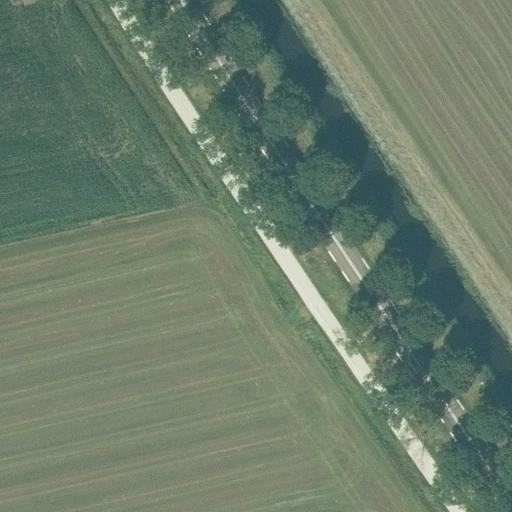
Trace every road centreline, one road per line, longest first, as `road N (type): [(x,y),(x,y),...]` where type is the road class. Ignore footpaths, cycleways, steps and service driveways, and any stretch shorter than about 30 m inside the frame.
road 1 (unclassified): [(461,511),(114,0)]
road 2 (tertiary): [(511,502),(178,0)]
road 3 (track): [(312,0),(511,294)]
